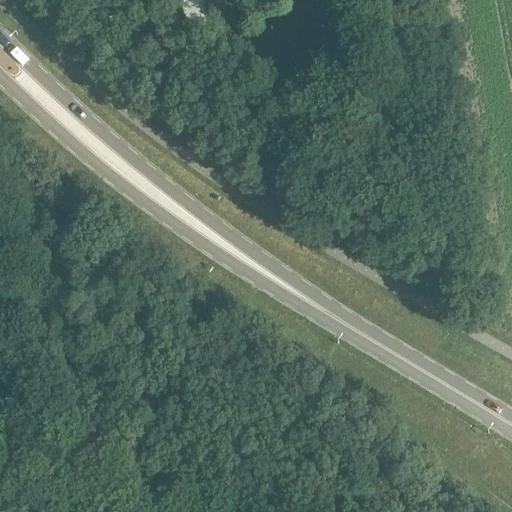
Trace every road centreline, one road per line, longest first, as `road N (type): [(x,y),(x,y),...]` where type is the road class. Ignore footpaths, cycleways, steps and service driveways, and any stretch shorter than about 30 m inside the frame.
road 1 (primary): [(351,329),(108,140),(0,35)]
road 2 (primary): [(0,79),(197,241),(351,329)]
road 3 (primary): [(504,421),(351,329)]
road 4 (track): [(113,511),(0,466)]
